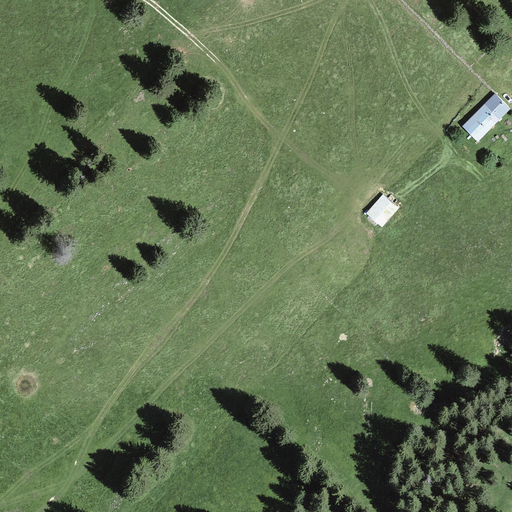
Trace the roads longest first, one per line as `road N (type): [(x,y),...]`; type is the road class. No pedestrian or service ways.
road 1 (track): [(41,511),(57,498),(117,391),(221,260),(283,140)]
road 2 (track): [(346,0),(283,140),(216,60),(148,0)]
